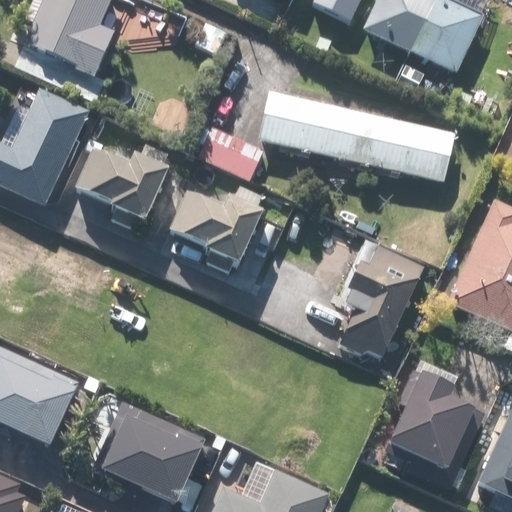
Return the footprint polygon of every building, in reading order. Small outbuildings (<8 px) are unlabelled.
[(93,106),(100,90),(89,86),(107,41),(95,36),(109,1),(108,0),(40,0),(11,73),(93,106)] [(360,0),(311,0),(304,13),(344,33),(360,0)] [(419,0),(373,0),(354,38),(448,86),(477,30),(419,0)] [(411,124),(409,133),(391,129),(394,116),(341,104),(339,117),(330,115),(333,102),(279,90),(276,103),(260,99),(249,148),(438,191),(449,142),(451,133),(411,124)] [(0,119),(4,111),(0,108),(0,187),(43,208),(88,114),(38,91),(30,107),(21,102),(2,143),(0,142),(0,119)] [(187,161),(245,187),(259,156),(200,130),(187,161)] [(136,241),(141,228),(157,192),(170,164),(140,151),(134,164),(111,154),(106,165),(82,154),(64,194),(62,199),(103,218),(100,225),(136,241)] [(192,263),(232,281),(248,244),(263,251),(272,232),(257,225),(264,208),(232,194),(225,209),(205,200),(200,211),(175,200),(157,239),(196,256),(192,263)] [(511,214),(488,204),(442,312),(511,341),(511,214)] [(36,269),(79,289),(81,285),(95,291),(106,267),(48,242),(36,269)] [(420,277),(364,251),(338,305),(353,312),(334,352),(375,372),(420,277)] [(0,355),(0,440),(39,460),(73,392),(0,355)] [(443,399),(411,384),(378,454),(438,482),(467,420),(439,407),(443,399)] [(170,511),(199,450),(113,409),(80,478),(152,511),(170,511)] [(511,425),(487,415),(464,469),(511,489),(511,425)] [(317,511),(322,499),(249,468),(233,505),(215,498),(208,511),(317,511)] [(0,511),(17,511),(21,504),(11,500),(15,491),(0,484),(0,511)] [(411,511),(392,503),(387,511),(411,511)]
